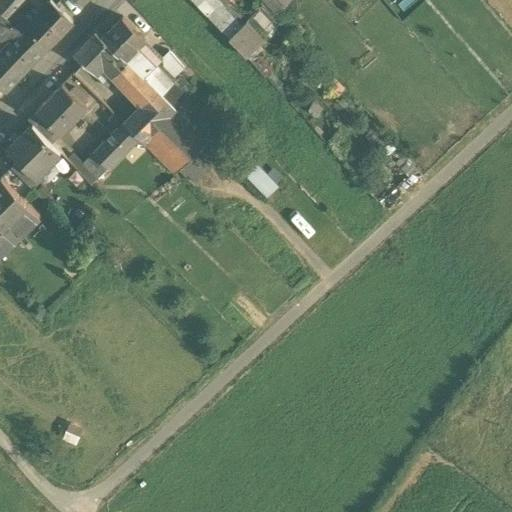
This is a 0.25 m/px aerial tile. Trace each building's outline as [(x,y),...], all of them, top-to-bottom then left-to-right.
[(27,25),(16,15),(30,0),(0,0),(0,12),(13,25),(23,34),(29,27),(27,25)] [(226,15),(212,0),(189,0),(215,27),(226,15)] [(262,0),(276,15),(291,0),(262,0)] [(73,23),(50,2),(27,25),(29,27),(50,47),(73,23)] [(0,37),(13,25),(0,12),(0,37)] [(240,30),(226,15),(215,27),(229,41),(240,30)] [(144,41),(122,19),(102,39),(102,40),(115,52),(116,51),(118,53),(119,52),(126,59),(133,51),(144,41)] [(240,30),(229,41),(246,59),(263,43),(246,24),(240,30)] [(0,55),(0,88),(5,93),(50,47),(29,27),(23,34),(10,46),(7,48),(0,55)] [(115,52),(102,40),(102,39),(96,34),(74,56),(105,84),(113,77),(129,61),(126,59),(119,52),(118,53),(116,51),(115,52)] [(162,59),(144,41),(133,51),(151,70),(162,59)] [(151,70),(144,77),(159,92),(162,96),(173,86),(170,83),(187,66),(172,50),(162,59),(151,70)] [(151,70),(133,51),(126,59),(129,61),(144,77),(151,70)] [(144,77),(129,61),(113,77),(143,107),(159,92),(144,77)] [(74,90),(70,94),(62,85),(37,112),(61,136),(86,109),(83,106),(87,102),(74,90)] [(143,107),(124,125),(137,138),(175,176),(179,172),(203,148),(208,143),(162,96),(159,92),(143,107)] [(61,136),(37,112),(28,121),(32,126),(51,145),(61,136)] [(124,125),(94,157),(107,169),(137,138),(124,125)] [(51,145),(32,126),(9,149),(19,160),(37,178),(38,177),(60,154),(51,145)] [(217,162),(203,148),(179,172),(193,186),(217,162)] [(94,157),(78,173),(91,186),(107,169),(94,157)] [(37,178),(19,160),(11,169),(33,191),(42,182),(38,177),(37,178)] [(256,162),(243,175),(267,199),(280,186),(256,162)] [(33,191),(11,169),(1,178),(23,201),(33,191)] [(1,178),(0,179),(0,255),(39,217),(23,201),(1,178)]
